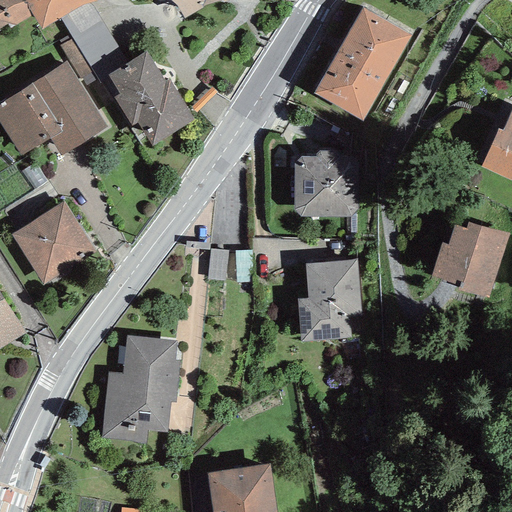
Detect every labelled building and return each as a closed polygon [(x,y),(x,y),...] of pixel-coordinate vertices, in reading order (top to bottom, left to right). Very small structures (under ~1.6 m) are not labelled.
[(0,0),(0,32),(63,0),(0,0)] [(77,0),(65,6),(89,53),(116,39),(97,0),(77,0)] [(169,0),(175,13),(202,0),(169,0)] [(359,7),(311,87),(357,115),(406,35),(359,7)] [(75,30),(63,38),(75,59),(88,51),(75,30)] [(155,45),(111,68),(148,139),(193,116),(155,45)] [(65,58),(0,96),(0,123),(17,153),(48,135),(58,151),(104,124),(65,58)] [(511,122),(504,141),(497,138),(478,180),(511,194),(511,122)] [(294,150),(294,208),(355,207),(355,149),(334,149),(334,142),(318,142),(318,150),(294,150)] [(64,197),(12,227),(42,280),(94,251),(64,197)] [(511,248),(470,234),(467,243),(454,238),(447,259),(440,256),(428,291),(490,311),(511,248)] [(234,246),(209,244),(207,272),(233,274),(234,246)] [(309,276),(311,309),(298,310),(300,352),(340,351),(351,350),(349,330),(361,329),(358,273),(309,276)] [(0,289),(0,344),(24,330),(0,289)] [(180,337),(121,329),(116,364),(108,363),(99,431),(145,437),(147,417),(161,419),(165,391),(172,392),(180,337)] [(366,349),(340,351),(342,372),(368,371),(366,349)] [(274,511),(268,463),(210,471),(215,511),(274,511)]
